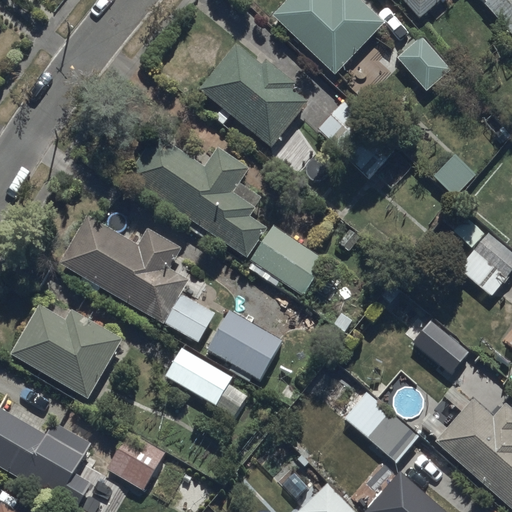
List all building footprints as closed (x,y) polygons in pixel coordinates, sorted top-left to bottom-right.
[(283,0),(272,12),(336,74),(385,23),(361,0),(283,0)] [(404,0),(420,17),(440,0),(404,0)] [(511,0),(483,0),(484,0),(511,32),(511,0)] [(423,35),(398,55),(427,90),(452,69),(423,35)] [(235,41),(198,87),(272,146),(310,100),(294,87),(297,83),(267,59),(263,64),(235,41)] [(345,96),(316,128),(369,177),(399,146),(345,96)] [(129,176),(153,192),(253,260),(248,267),(277,287),(282,280),(303,294),(326,259),(273,224),(270,228),(251,215),(263,197),(241,182),(251,168),(217,146),(205,164),(158,133),(129,176)] [(476,174),(452,151),(432,172),(455,195),(476,174)] [(440,221),(472,248),(457,266),(492,296),(511,272),(511,241),(492,224),(485,232),(453,205),(440,221)] [(61,260),(130,302),(198,344),(218,311),(183,290),(189,280),(171,269),(184,248),(150,228),(139,244),(89,214),(61,260)] [(37,303),(9,352),(89,397),(122,338),(71,309),(65,319),(37,303)] [(206,347),(233,363),(229,369),(247,380),(251,374),(260,380),(284,340),(230,307),(206,347)] [(430,319),(411,342),(451,374),(470,352),(430,319)] [(184,345),(165,374),(235,419),(248,398),(228,385),(233,376),(184,345)] [(367,389),(344,415),(398,462),(421,435),(367,389)] [(471,395),(435,436),(511,505),(511,405),(506,401),(493,415),(471,395)] [(0,405),(0,464),(78,509),(95,480),(78,470),(93,445),(54,422),(47,433),(0,405)] [(128,429),(105,466),(143,490),(166,452),(128,429)] [(449,511),(401,469),(364,511),(365,511),(449,511)] [(352,511),(324,482),(295,509),(297,511),(352,511)] [(0,511),(20,511),(2,501),(0,503),(0,511)]
